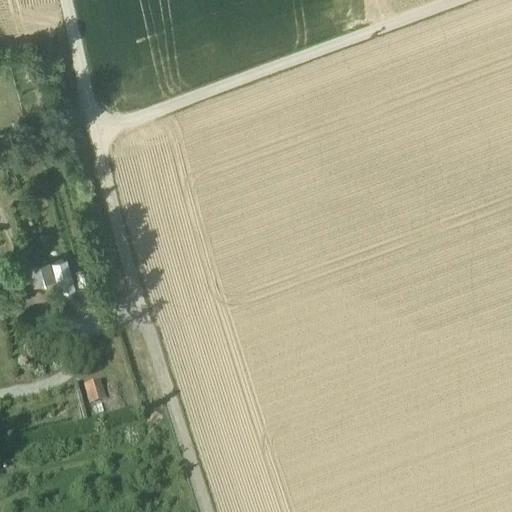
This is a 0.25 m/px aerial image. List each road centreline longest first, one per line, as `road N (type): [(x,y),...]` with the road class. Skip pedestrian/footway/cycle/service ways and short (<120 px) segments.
road 1 (track): [(205,511),(127,267),(95,133)]
road 2 (track): [(458,0),(95,133)]
road 3 (track): [(95,133),(63,0)]
